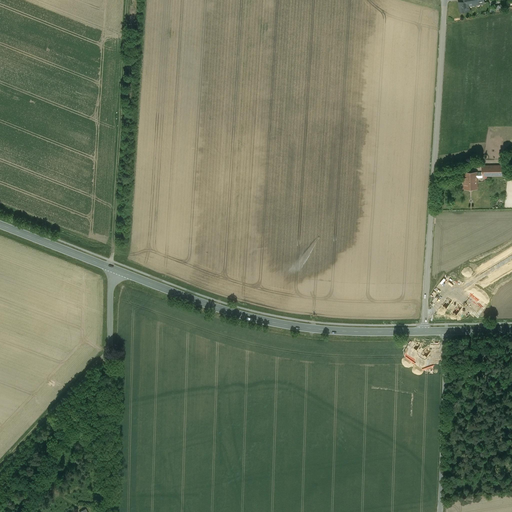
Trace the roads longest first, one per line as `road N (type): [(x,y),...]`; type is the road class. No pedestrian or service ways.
road 1 (secondary): [(0,224),(234,313),(322,329),(424,331)]
road 2 (unclassified): [(424,331),(445,0)]
road 3 (track): [(110,267),(127,0)]
road 4 (unclassified): [(440,511),(446,330)]
